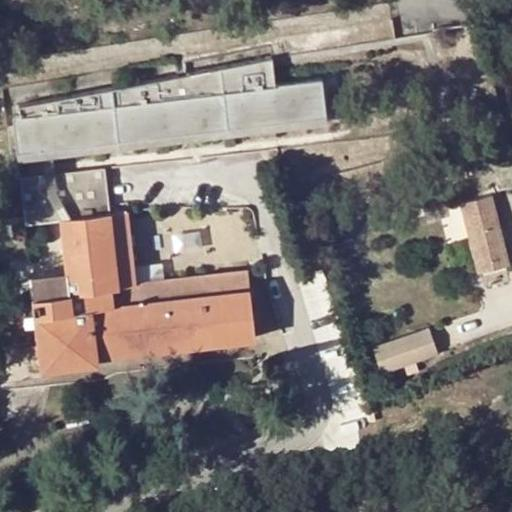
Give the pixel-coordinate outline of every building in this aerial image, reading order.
[(274,67),(20,112),(21,122),(14,123),(18,159),(327,124),(324,88),(277,93),(274,67)] [(20,178),(24,217),(11,219),(14,240),(27,239),(25,224),(59,221),(64,272),(31,275),(38,335),(35,336),(39,372),(49,368),(99,364),(99,359),(225,342),(228,343),(253,340),(246,274),(134,286),(124,212),(109,214),(104,169),(20,178)] [(466,218),(478,261),(481,274),(508,266),(489,197),(463,203),(466,218)] [(466,263),(478,261),(466,218),(455,221),(466,263)] [(427,328),(373,346),(382,372),(436,354),(427,328)]
